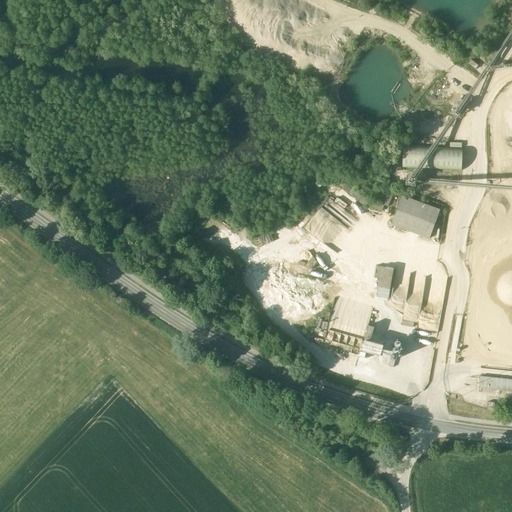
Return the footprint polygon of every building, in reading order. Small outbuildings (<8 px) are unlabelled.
[(463,149),(404,145),(402,168),(462,170),(463,149)] [(440,210),(402,196),(392,224),(430,239),(440,210)] [(394,269),(381,267),(378,287),(390,289),(394,269)] [(390,289),(378,287),(377,297),(389,299),(390,289)] [(369,326),(365,340),(370,341),(374,327),(369,326)] [(364,342),(324,331),(323,336),(327,337),(332,339),(363,348),(364,342)] [(370,341),(365,340),(364,342),(363,348),(362,351),(369,352),(372,342),(370,341)] [(384,345),(372,342),(369,352),(381,356),(384,345)] [(369,353),(361,351),(359,356),(367,359),(369,353)] [(511,390),(511,378),(479,376),(478,388),(511,390)]
